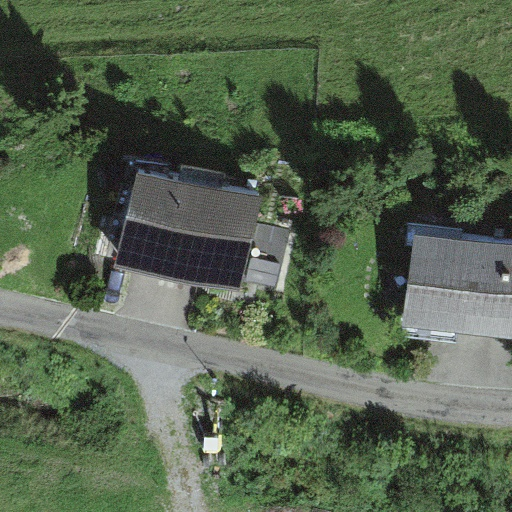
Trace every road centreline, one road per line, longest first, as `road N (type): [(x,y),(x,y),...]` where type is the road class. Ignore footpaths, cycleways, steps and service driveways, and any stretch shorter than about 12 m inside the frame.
road 1 (residential): [(0,304),(155,335),(374,394),(511,413)]
road 2 (track): [(201,511),(155,335)]
